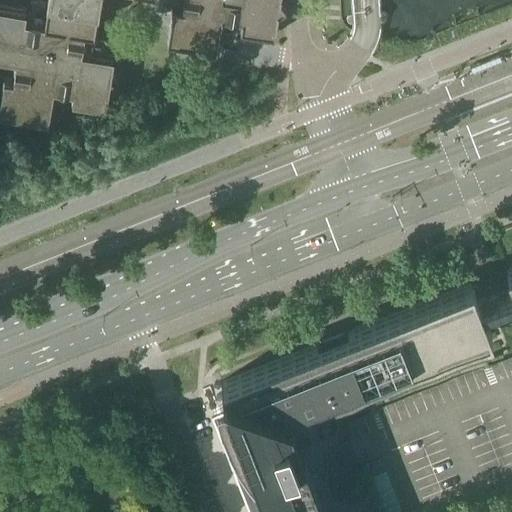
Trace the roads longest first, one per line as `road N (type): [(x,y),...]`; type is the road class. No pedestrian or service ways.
road 1 (secondary): [(511,129),(0,336)]
road 2 (secondary): [(138,321),(511,171)]
road 3 (unclassified): [(212,511),(138,321)]
road 4 (secondary): [(0,375),(138,321)]
